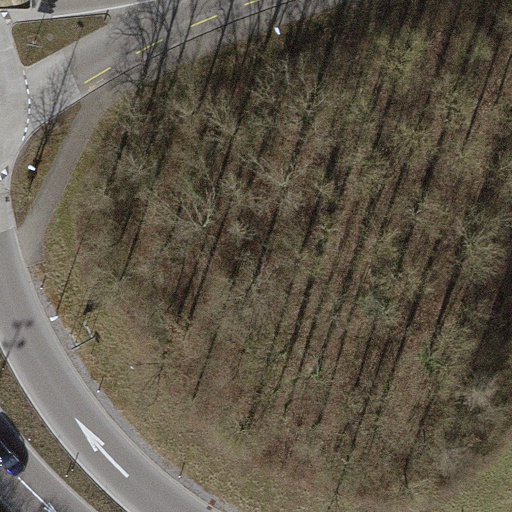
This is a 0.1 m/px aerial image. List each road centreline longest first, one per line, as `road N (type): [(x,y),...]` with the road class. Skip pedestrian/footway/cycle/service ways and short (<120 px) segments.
road 1 (motorway): [(171,511),(106,453),(54,387),(0,268)]
road 2 (secondary): [(0,47),(146,0)]
